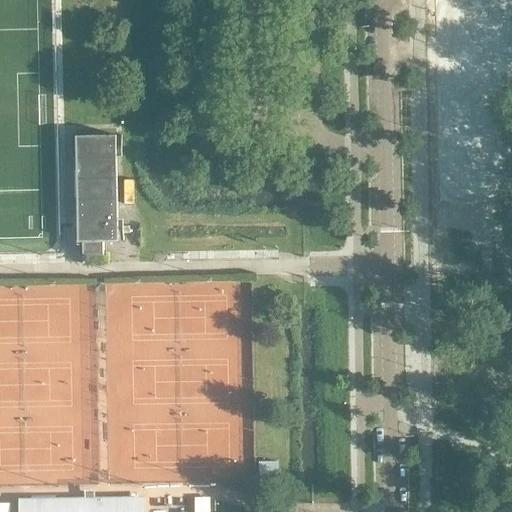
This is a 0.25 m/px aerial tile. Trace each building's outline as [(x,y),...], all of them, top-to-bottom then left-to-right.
[(511,54),(499,54),(497,75),(511,75),(511,54)] [(492,55),(439,55),(439,76),(492,75),(492,55)] [(96,119),(96,88),(85,88),(85,119),(96,119)] [(118,241),(117,157),(116,135),(76,136),(78,242),(83,242),(83,255),(104,255),(104,241),(118,241)] [(120,198),(135,198),(135,179),(120,179),(120,198)] [(144,511),(144,497),(94,499),(94,492),(84,492),(84,499),(18,500),(18,511),(144,511)] [(209,511),(210,498),(194,498),(194,511),(209,511)]
